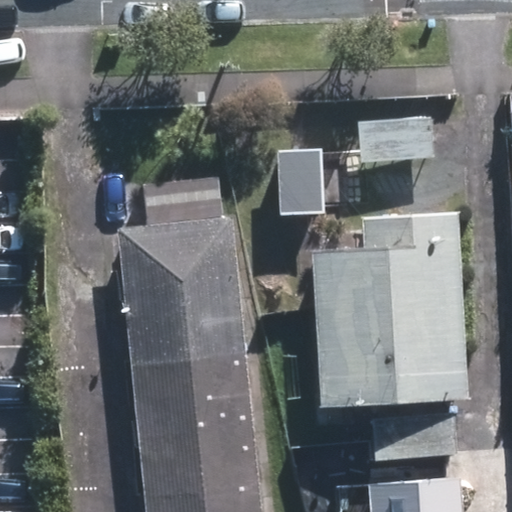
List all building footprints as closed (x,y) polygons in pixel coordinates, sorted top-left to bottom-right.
[(362,157),(434,152),(432,112),(359,117),(362,157)] [(335,145),(295,145),(295,208),(336,208),(335,145)] [(145,511),(259,511),(229,211),(223,212),(219,175),(144,183),(148,220),(116,224),(145,511)] [(465,391),(457,206),(361,210),(362,241),(310,243),(317,397),(465,391)] [(455,452),(454,407),(372,412),(373,455),(455,452)] [(462,511),(460,474),(366,481),(367,511),(462,511)]
